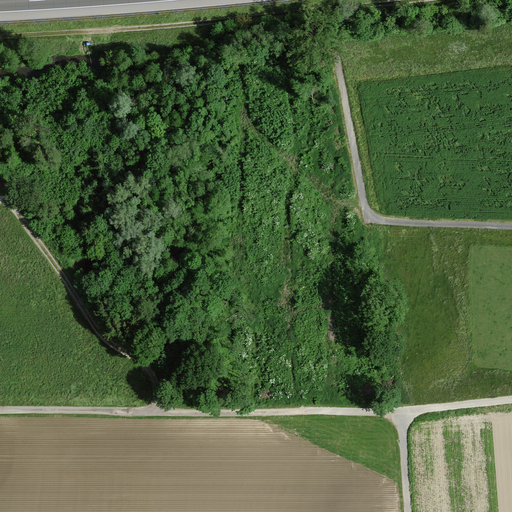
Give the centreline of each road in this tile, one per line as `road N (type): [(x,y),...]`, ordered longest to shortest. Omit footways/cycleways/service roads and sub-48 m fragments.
road 1 (track): [(0,35),(414,0)]
road 2 (track): [(0,410),(400,412)]
road 3 (track): [(511,225),(372,215),(337,54)]
